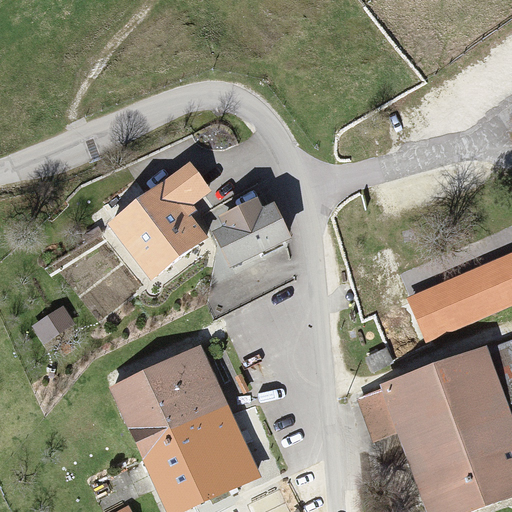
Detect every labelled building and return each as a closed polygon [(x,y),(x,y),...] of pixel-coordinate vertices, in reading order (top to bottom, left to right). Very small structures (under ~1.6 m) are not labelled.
[(191,163),(113,221),(154,277),(202,242),(177,209),(208,186),(191,163)] [(226,228),(215,233),(230,264),(287,237),(273,206),(261,211),(256,201),(222,218),(226,228)] [(511,256),(412,299),(429,338),(511,303),(511,256)] [(197,350),(105,390),(157,511),(170,511),(218,492),(252,477),(197,350)] [(494,358),(390,398),(433,511),(511,511),(511,383),(505,386),(494,358)]
